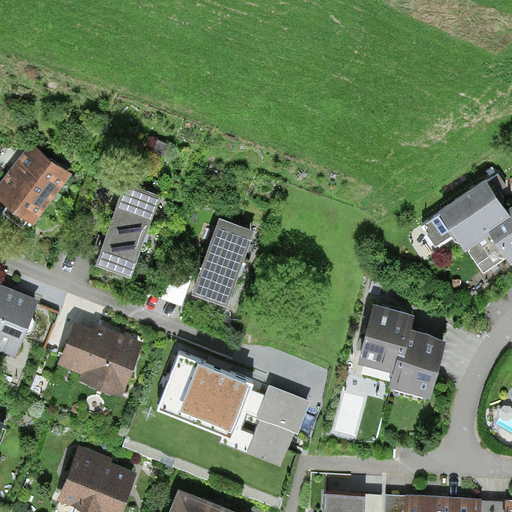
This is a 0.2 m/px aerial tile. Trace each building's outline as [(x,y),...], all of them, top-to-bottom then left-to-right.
[(72,169),(32,138),(0,179),(0,214),(6,207),(29,225),(72,169)] [(511,206),(509,202),(487,171),(440,202),(444,207),(423,221),(437,242),(453,232),(455,235),(462,236),(467,243),(493,225),(491,222),(511,207),(511,206)] [(160,188),(126,176),(99,254),(132,266),(144,232),(160,188)] [(511,200),(509,202),(511,206),(511,207),(491,222),(493,225),(467,243),(484,267),(510,250),(511,252),(511,200)] [(253,222),(221,211),(195,283),(226,295),(237,266),(253,222)] [(192,274),(170,266),(159,294),(182,302),(192,274)] [(39,294),(0,277),(0,346),(15,352),(24,330),(33,327),(37,318),(32,312),(39,294)] [(415,305),(373,294),(358,354),(393,363),(399,341),(405,343),(411,320),(415,305)] [(94,324),(75,316),(58,357),(83,368),(81,373),(123,389),(144,338),(96,318),(94,324)] [(445,328),(411,320),(405,343),(399,341),(393,363),(389,379),(430,389),(445,328)] [(218,363),(179,348),(158,403),(224,429),(219,441),(281,465),(295,431),(299,432),(312,399),(269,383),(265,393),(248,387),(252,376),(218,363)] [(0,441),(9,418),(0,414),(0,441)] [(99,511),(100,510),(106,511),(119,511),(138,466),(81,443),(58,494),(78,502),(75,509),(76,511),(99,511)] [(255,511),(256,511),(179,481),(166,511),(255,511)] [(363,511),(364,488),(327,487),(326,511),(363,511)] [(382,511),(384,489),(364,488),(363,511),(382,511)] [(404,511),(405,491),(386,490),(384,511),(404,511)] [(482,492),(405,491),(404,511),(481,511),(482,496),(482,492)] [(502,511),(503,497),(482,496),(481,511),(502,511)] [(511,511),(511,497),(503,497),(502,511),(511,511)]
